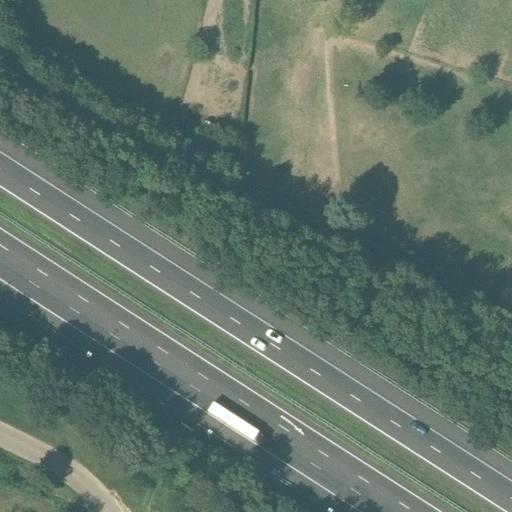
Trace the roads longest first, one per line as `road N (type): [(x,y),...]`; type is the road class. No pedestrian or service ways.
road 1 (motorway): [(511,492),(0,157)]
road 2 (motorway): [(0,255),(393,511)]
road 3 (tertiary): [(0,436),(67,472),(105,511)]
